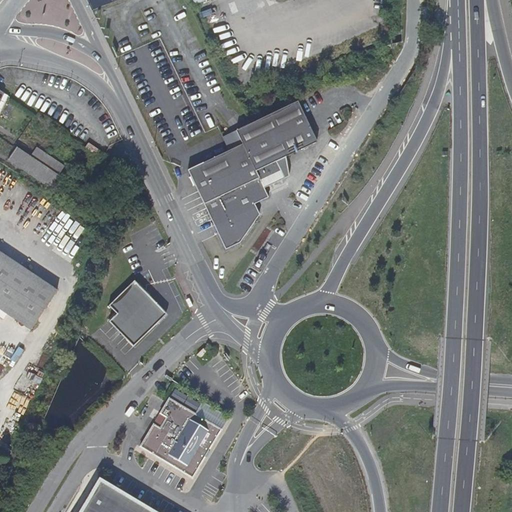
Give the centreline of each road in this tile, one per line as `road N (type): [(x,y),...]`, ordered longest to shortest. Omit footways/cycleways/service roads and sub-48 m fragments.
road 1 (primary): [(461,511),(479,227),(479,46)]
road 2 (primary): [(459,61),(455,337),(441,511)]
road 3 (unclassified): [(245,309),(406,60),(415,0)]
road 4 (trunk): [(458,44),(395,178),(314,303)]
road 5 (unknown): [(0,208),(57,243),(67,262),(59,309),(6,389)]
road 6 (unclassified): [(207,295),(123,107)]
road 7 (unclassified): [(0,41),(77,70),(123,107)]
